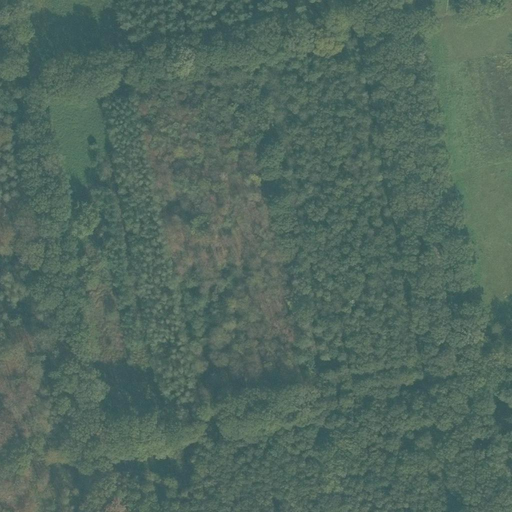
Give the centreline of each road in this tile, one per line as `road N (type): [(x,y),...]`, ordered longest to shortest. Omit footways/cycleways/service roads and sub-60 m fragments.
road 1 (track): [(388,0),(489,511)]
road 2 (track): [(26,83),(101,511)]
road 3 (track): [(0,89),(391,17)]
